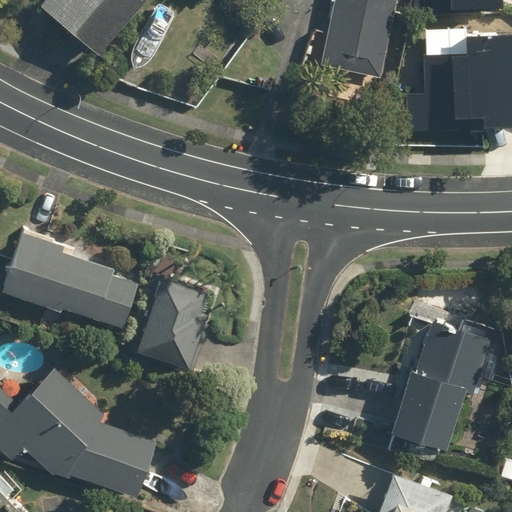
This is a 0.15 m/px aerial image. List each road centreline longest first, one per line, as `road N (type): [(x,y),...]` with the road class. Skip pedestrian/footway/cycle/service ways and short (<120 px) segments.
road 1 (unclassified): [(280,198),(176,174),(0,104)]
road 2 (residential): [(332,205),(306,364),(281,395)]
road 3 (residential): [(281,395),(268,362),(280,198)]
road 4 (unclassified): [(511,212),(332,205)]
road 5 (residential): [(281,395),(241,511)]
